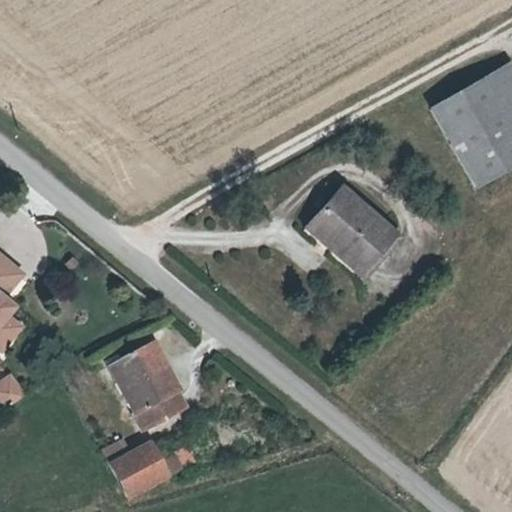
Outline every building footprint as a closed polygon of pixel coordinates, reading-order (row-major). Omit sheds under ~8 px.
[(428,91),(494,211),(511,201),(511,58),(507,48),(428,91)] [(337,196),(304,232),(357,279),(390,244),(337,196)] [(0,347),(7,354),(26,333),(17,323),(13,320),(9,325),(0,317),(0,314),(12,302),(7,299),(27,276),(0,254),(0,347)] [(13,320),(17,323),(25,313),(12,302),(0,314),(0,317),(9,325),(13,320)] [(136,450),(182,426),(141,349),(97,373),(136,450)] [(7,374),(0,378),(0,409),(21,396),(7,374)] [(170,474),(192,466),(185,448),(163,456),(170,474)] [(136,451),(104,466),(118,499),(152,483),(136,451)]
